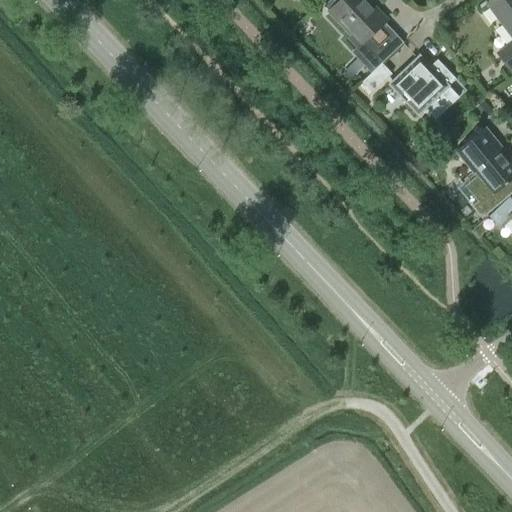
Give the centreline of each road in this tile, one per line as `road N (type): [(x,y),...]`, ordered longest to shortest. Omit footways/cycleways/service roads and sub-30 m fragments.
road 1 (tertiary): [(433,402),(56,0)]
road 2 (unclassified): [(458,511),(394,423),(355,407)]
road 3 (track): [(355,407),(290,397),(233,344)]
